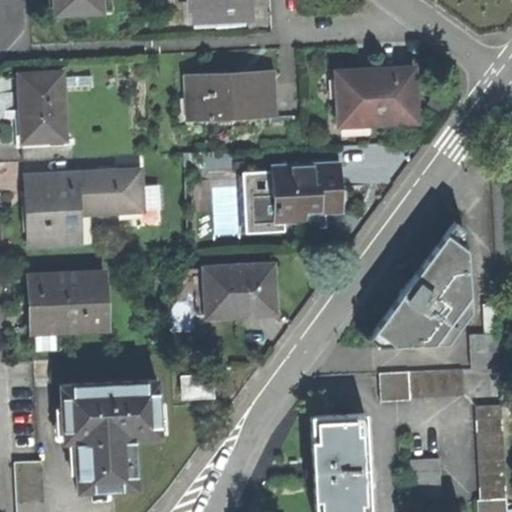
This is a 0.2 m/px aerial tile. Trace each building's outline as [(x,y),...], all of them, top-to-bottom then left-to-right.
[(56,0),(57,13),(103,10),(102,0),(56,0)] [(191,0),(193,17),(247,13),(246,0),(191,0)] [(338,126),(416,122),(413,66),(387,68),(374,68),(375,76),(336,78),(338,126)] [(336,71),(336,78),(375,76),(374,68),(336,71)] [(18,142),(62,140),(58,72),(15,74),(17,118),(18,142)] [(248,74),(188,77),(188,117),(207,116),(207,120),(235,118),(236,115),(270,113),(268,73),(248,74)] [(375,136),(375,125),(346,126),(347,137),(375,136)] [(264,172),(234,173),(235,188),(237,234),(282,232),(281,221),(302,221),(302,212),(305,212),(306,227),(323,227),(322,212),(338,211),(338,193),(336,163),(287,165),(287,163),(264,164),(264,172)] [(24,214),(25,244),(74,242),(73,208),(78,208),(79,212),(142,209),(140,169),(77,170),(77,172),(28,173),(28,195),(23,195),(24,214)] [(448,339),(457,325),(449,319),(468,293),(463,229),(452,220),(403,289),(369,337),(377,344),(432,342),(439,332),(448,339)] [(194,316),(272,313),(271,295),(271,264),(192,268),(194,316)] [(30,333),(104,328),(102,272),(28,276),(29,314),(30,333)] [(467,334),(468,367),(500,366),(496,302),(483,302),(485,333),(467,334)] [(411,397),(464,395),(463,369),(379,373),(381,403),(411,401),(411,397)] [(179,376),(179,397),(210,396),(210,375),(179,376)] [(135,488),(133,439),(157,437),(155,381),(58,386),(60,442),(70,441),(72,492),(97,491),(135,488)] [(506,511),(506,509),(502,404),(475,404),(480,499),(477,498),(477,511),(506,511)] [(370,511),(365,411),(312,413),(313,441),(314,511),(370,511)] [(413,499),(440,498),(439,458),(412,459),(413,499)] [(13,511),(40,511),(39,460),(12,463),(13,511)]
